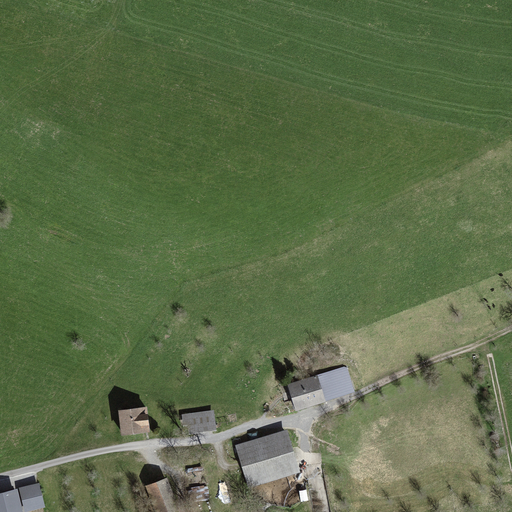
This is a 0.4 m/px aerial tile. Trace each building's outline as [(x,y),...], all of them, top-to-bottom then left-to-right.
[(317,376),(326,401),(355,391),(347,366),(317,376)] [(326,401),(317,376),(289,385),(297,410),(326,401)] [(148,407),(119,410),(122,435),(151,432),(148,407)] [(214,411),(183,416),(186,435),(217,430),(214,411)] [(287,431),(236,445),(248,486),(299,472),(287,431)] [(188,466),(189,482),(204,481),(203,465),(188,466)] [(167,479),(145,487),(154,511),(173,511),(179,510),(167,479)] [(39,483),(19,488),(25,511),(45,507),(39,483)] [(22,511),(17,489),(0,493),(0,511),(22,511)]
